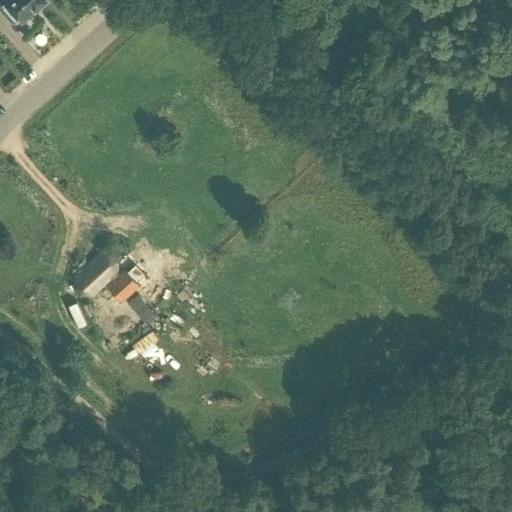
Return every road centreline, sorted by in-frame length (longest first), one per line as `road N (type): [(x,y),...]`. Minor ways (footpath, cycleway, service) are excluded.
road 1 (track): [(0,332),(149,460),(198,478),(247,471),(511,366)]
road 2 (unclassified): [(0,127),(143,0)]
